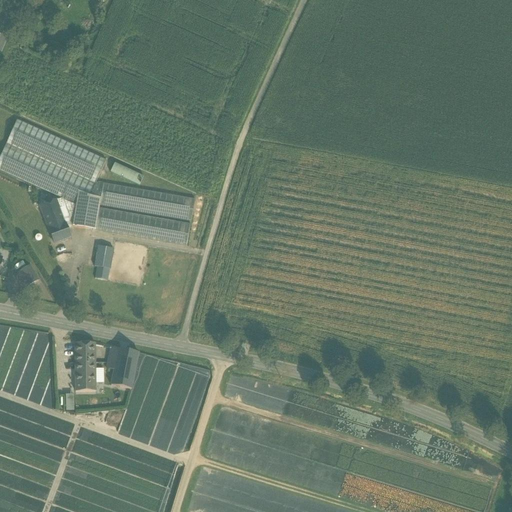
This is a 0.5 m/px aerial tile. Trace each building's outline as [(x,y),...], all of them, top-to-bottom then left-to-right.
[(106,160),(17,120),(0,157),(0,172),(62,200),(67,188),(79,193),(89,198),(106,160)] [(116,164),(112,174),(139,186),(144,176),(116,164)] [(195,200),(103,184),(99,202),(99,207),(191,223),(195,200)] [(79,193),(67,188),(62,200),(56,201),(59,210),(67,230),(73,227),(79,193)] [(89,198),(79,193),(73,227),(92,231),(94,231),(98,208),(99,207),(99,202),(89,198)] [(56,201),(39,208),(43,216),(59,210),(56,201)] [(94,231),(186,247),(191,225),(98,208),(94,231)] [(59,210),(43,216),(54,245),(70,239),(67,230),(59,210)] [(113,250),(98,247),(94,268),(96,268),(94,278),(107,281),(113,250)] [(29,268),(18,275),(26,288),(37,281),(29,268)] [(95,358),(95,345),(74,345),(74,356),(87,356),(87,358),(95,358)] [(117,350),(110,349),(106,370),(113,371),(117,350)] [(138,354),(117,350),(113,371),(110,387),(131,390),(138,354)] [(87,358),(87,356),(74,356),(75,393),(95,392),(95,358),(87,358)] [(64,395),(64,411),(73,411),(73,395),(64,395)]
